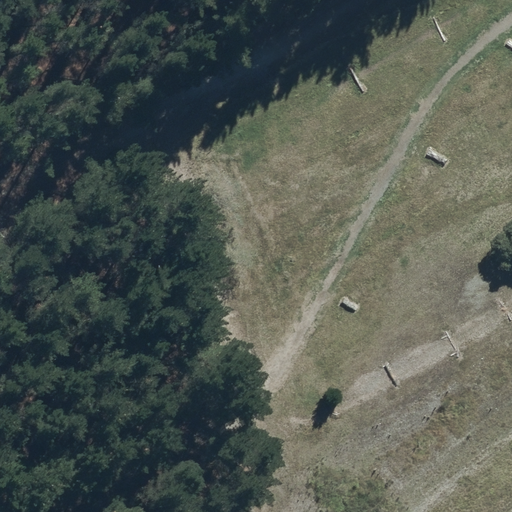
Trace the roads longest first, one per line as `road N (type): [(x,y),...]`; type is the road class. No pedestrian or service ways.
road 1 (track): [(295,511),(159,115)]
road 2 (unclassified): [(0,185),(159,115),(358,0)]
road 3 (track): [(511,293),(267,437)]
road 4 (track): [(511,365),(337,511)]
